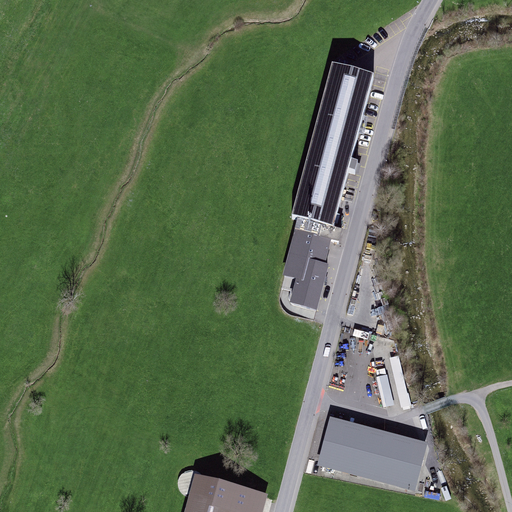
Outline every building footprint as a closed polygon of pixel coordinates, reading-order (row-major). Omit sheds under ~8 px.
[(339,222),(375,81),(325,68),(289,210),(339,222)] [(336,245),(293,233),(284,266),(302,270),(292,306),(318,313),(336,245)] [(375,360),(383,405),(398,402),(399,407),(410,405),(402,355),(375,360)] [(429,446),(334,421),(323,463),(418,489),(429,446)] [(200,480),(191,511),(231,511),(232,511),(236,511),(258,511),(262,497),(200,480)]
